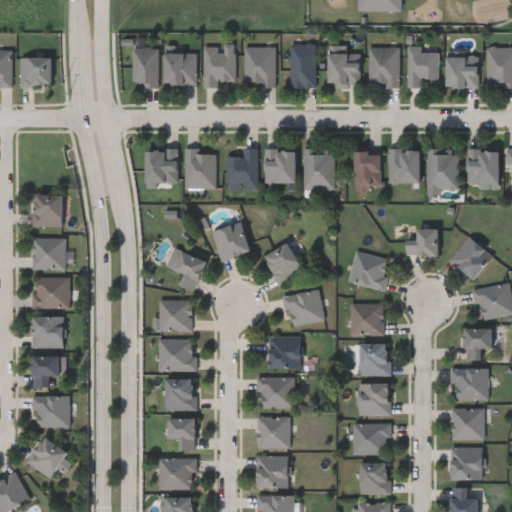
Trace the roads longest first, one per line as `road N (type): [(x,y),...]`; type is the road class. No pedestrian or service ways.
road 1 (residential): [(511,116),(0,116)]
road 2 (secondary): [(84,116),(104,220),(106,511)]
road 3 (residential): [(5,116),(0,444)]
road 4 (secondary): [(132,511),(125,192)]
road 5 (residential): [(425,511),(428,302)]
road 6 (residential): [(231,511),(231,335),(242,304)]
